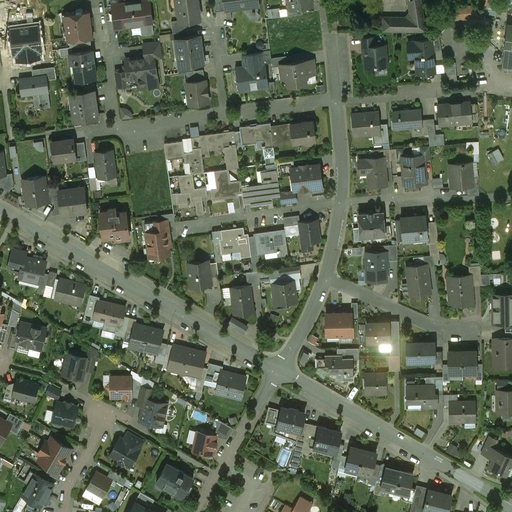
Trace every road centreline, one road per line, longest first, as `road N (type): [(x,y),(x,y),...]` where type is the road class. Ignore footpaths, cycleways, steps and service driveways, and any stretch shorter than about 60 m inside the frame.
road 1 (residential): [(0,210),(280,371)]
road 2 (residential): [(280,371),(511,504)]
road 3 (residential): [(325,275),(436,327),(484,327)]
road 4 (residential): [(177,227),(340,202)]
road 5 (residential): [(267,391),(198,511)]
